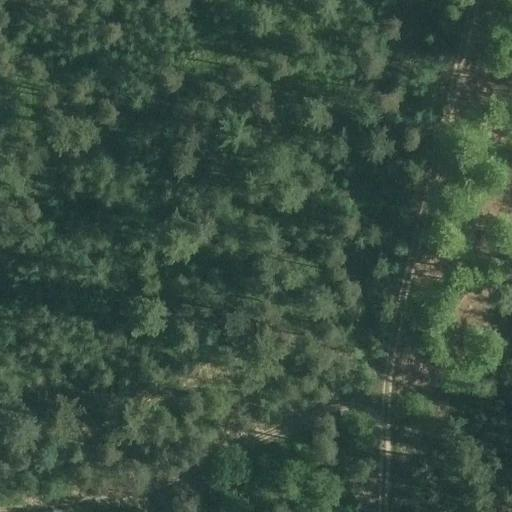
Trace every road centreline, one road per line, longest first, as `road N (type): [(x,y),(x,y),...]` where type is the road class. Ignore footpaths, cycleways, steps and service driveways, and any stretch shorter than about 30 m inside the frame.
road 1 (track): [(469,0),(389,366),(382,511)]
road 2 (track): [(28,511),(144,493),(339,409),(385,423)]
